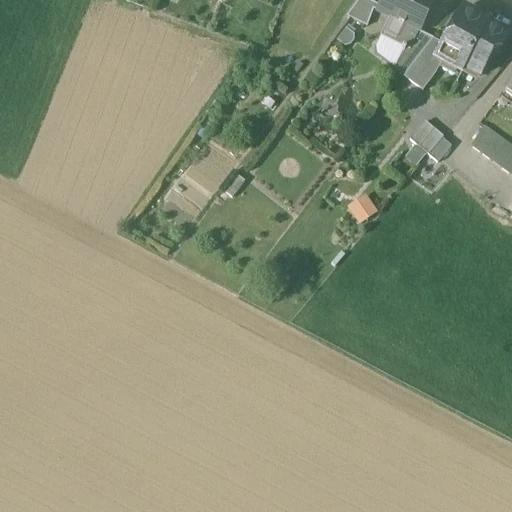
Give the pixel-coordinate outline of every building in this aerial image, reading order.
[(376,3),(368,0),(360,0),(348,17),(364,25),(376,3)] [(434,1),(432,0),(384,0),(378,12),(418,32),(434,1)] [(464,70),(488,26),(489,24),(463,10),(443,47),(435,61),(442,64),(462,75),(464,70)] [(488,26),(464,70),(480,78),(493,55),(500,53),(506,42),(504,34),(488,26)] [(421,36),(409,53),(418,59),(430,42),(421,36)] [(432,41),(403,79),(422,93),(435,77),(442,64),(435,61),(443,47),(432,41)] [(511,79),(501,94),(511,101),(511,79)] [(427,158),(443,139),(425,124),(410,143),(427,158)] [(471,148),(511,177),(511,149),(484,130),(471,148)] [(452,147),(443,139),(427,158),(437,165),(452,147)] [(345,208),(358,226),(376,213),(364,195),(345,208)]
